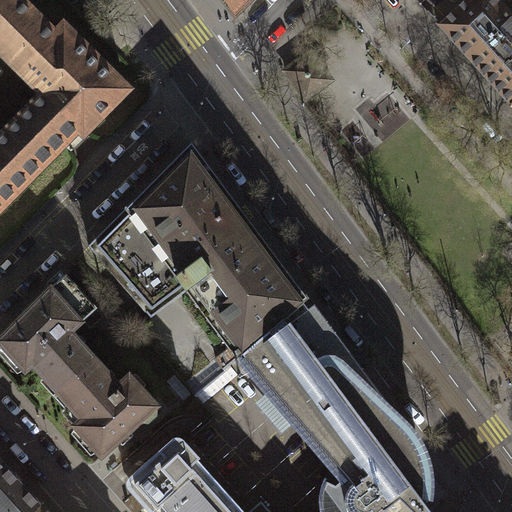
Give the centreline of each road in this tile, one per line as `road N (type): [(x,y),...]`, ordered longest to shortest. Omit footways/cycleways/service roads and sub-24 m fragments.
road 1 (tertiary): [(506,474),(208,77)]
road 2 (residential): [(208,77),(0,291)]
road 3 (residential): [(511,144),(380,0)]
road 4 (residential): [(0,415),(85,511)]
